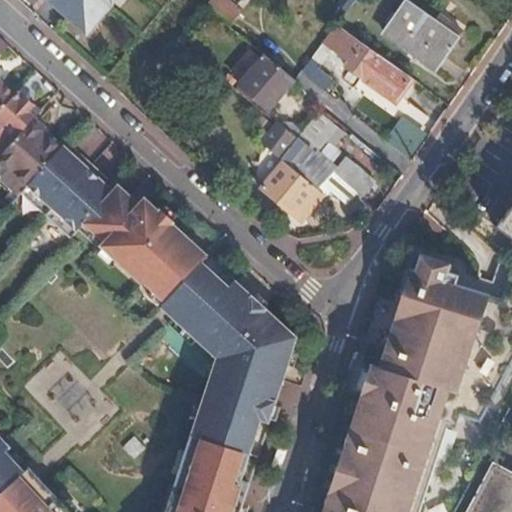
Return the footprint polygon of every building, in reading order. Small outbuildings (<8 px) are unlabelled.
[(48,0),(86,33),(114,0),(48,0)] [(239,14),(222,0),(210,0),(205,7),(229,27),(239,14)] [(346,13),(355,0),(340,0),(336,5),(346,13)] [(405,1),(385,30),(437,67),(463,32),(441,15),(436,22),(405,1)] [(229,27),(205,7),(199,14),(208,22),(233,43),(240,36),(229,27)] [(208,22),(199,14),(192,22),(202,30),(208,22)] [(177,40),(183,45),(186,42),(190,44),(202,30),(192,22),(177,40)] [(343,67),(373,88),(374,87),(392,64),(337,25),(323,44),(347,62),(343,67)] [(0,85),(0,55),(8,47),(0,39),(0,110),(12,97),(0,85)] [(270,111),(294,81),(265,56),(240,86),(270,111)] [(317,71),(308,64),(302,71),(308,80),(309,81),(317,71)] [(393,102),(411,78),(392,64),(374,87),(373,88),(393,102)] [(333,84),(317,71),(309,81),(325,94),(333,84)] [(240,86),(236,91),(265,115),(270,111),(240,86)] [(0,151),(2,154),(9,146),(38,114),(16,93),(12,97),(0,110),(0,151)] [(27,184),(61,147),(34,122),(11,148),(9,146),(2,154),(0,156),(0,160),(9,168),(27,184)] [(280,159),(294,141),(275,124),(260,142),(280,159)] [(316,190),(318,188),(331,172),(294,141),(280,159),(284,163),(315,190),(316,190)] [(71,154),(62,146),(61,147),(27,184),(20,193),(72,238),(80,229),(101,249),(103,247),(144,285),(145,283),(166,302),(191,274),(192,276),(204,263),(203,261),(208,255),(145,197),(139,203),(118,185),(113,191),(104,183),(99,179),(103,174),(80,154),(76,158),(71,154)] [(75,150),(71,154),(76,158),(80,154),(75,150)] [(292,216),(315,190),(284,163),(262,189),(292,216)] [(20,193),(27,184),(9,168),(0,178),(18,195),(20,193)] [(336,203),(350,188),(331,172),(318,188),(336,203)] [(99,179),(104,183),(107,179),(103,174),(99,179)] [(511,210),(505,221),(502,219),(496,228),(511,239),(511,210)] [(378,347),(322,511),(414,511),(443,424),(452,426),(484,329),(476,327),(487,294),(454,282),(459,266),(422,254),(416,270),(413,269),(386,350),(378,347)] [(166,302),(162,306),(173,317),(220,266),(208,255),(203,261),(204,263),(192,276),(191,274),(166,302)] [(38,475),(0,510),(0,511),(237,511),(296,335),(220,266),(173,317),(218,357),(178,476),(166,511),(73,511),(74,511),(61,497),(60,498),(48,486),(38,475)] [(0,489),(23,468),(4,449),(8,445),(0,436),(0,489)] [(511,511),(511,468),(494,459),(465,511),(511,511)] [(0,510),(38,475),(28,464),(0,489),(0,510)]
